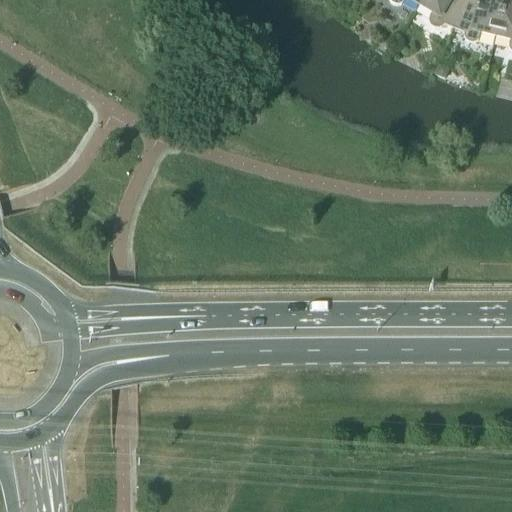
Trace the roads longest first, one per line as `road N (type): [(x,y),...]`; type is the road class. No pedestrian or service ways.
road 1 (primary): [(511,312),(140,318)]
road 2 (primary): [(159,358),(511,354)]
road 3 (primary): [(52,428),(93,382),(159,358)]
